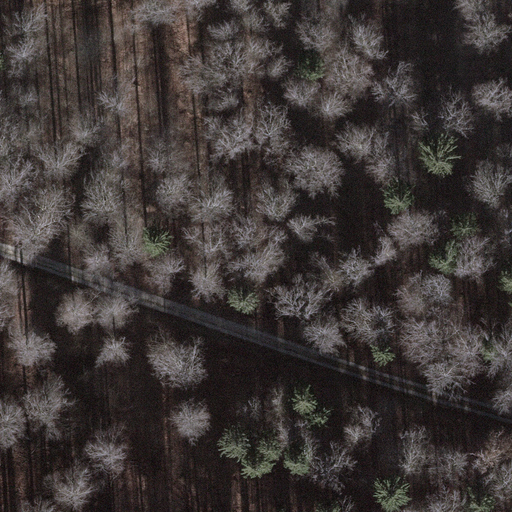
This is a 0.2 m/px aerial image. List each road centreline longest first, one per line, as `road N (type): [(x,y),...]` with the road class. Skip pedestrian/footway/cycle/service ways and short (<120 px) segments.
road 1 (track): [(0,250),(511,418)]
road 2 (track): [(511,362),(398,312),(342,215),(176,47),(173,0)]
